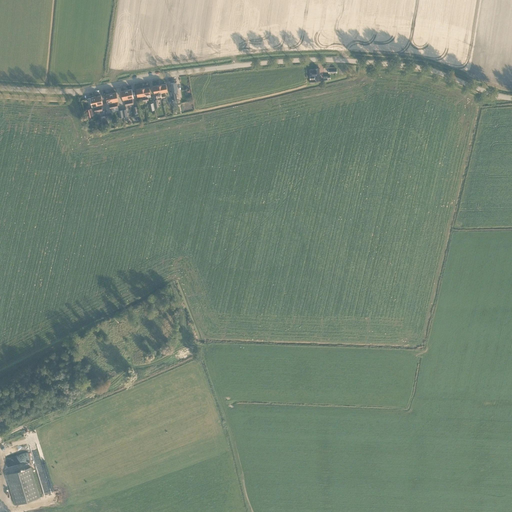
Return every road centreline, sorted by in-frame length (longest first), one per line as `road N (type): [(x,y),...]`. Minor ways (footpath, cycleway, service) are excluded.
road 1 (tertiary): [(511,98),(423,67),(326,59),(73,90),(0,87)]
road 2 (track): [(203,342),(124,371),(0,437)]
